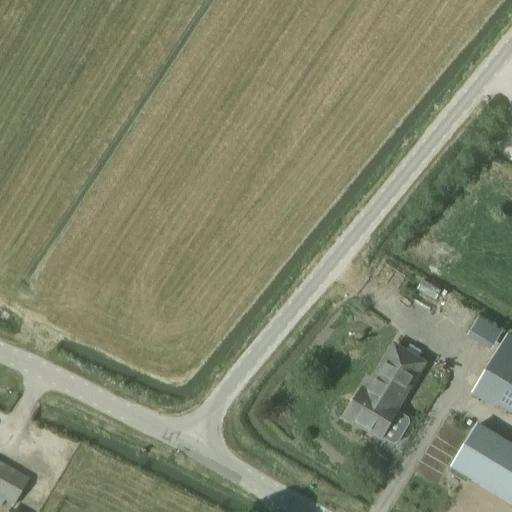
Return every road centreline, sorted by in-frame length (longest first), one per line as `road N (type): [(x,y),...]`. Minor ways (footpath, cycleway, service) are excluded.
road 1 (unclassified): [(187,440),(511,53)]
road 2 (tertiary): [(0,354),(187,440)]
road 3 (tertiary): [(187,440),(317,511)]
